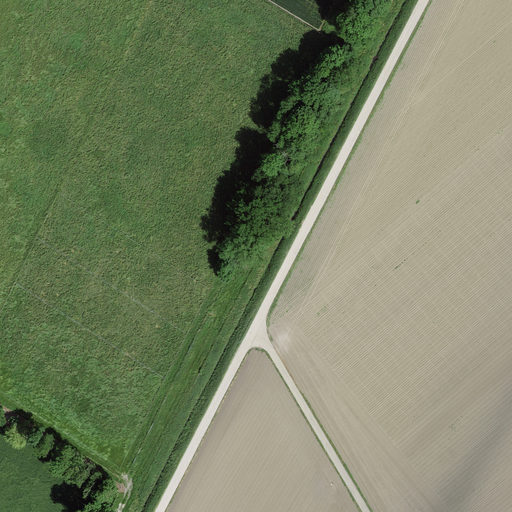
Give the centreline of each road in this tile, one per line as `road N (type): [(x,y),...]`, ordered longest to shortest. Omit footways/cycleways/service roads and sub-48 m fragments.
road 1 (track): [(424,0),(160,511)]
road 2 (track): [(255,326),(365,511)]
